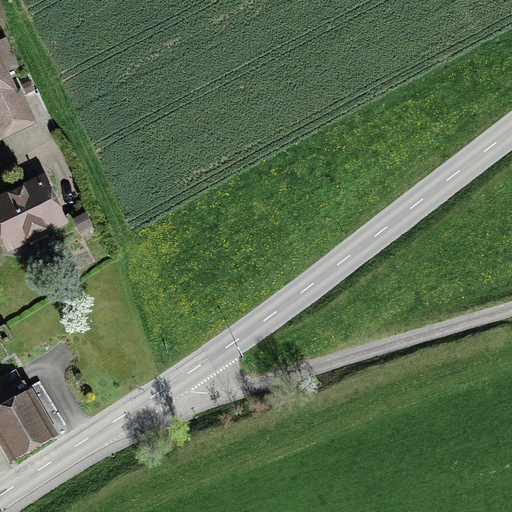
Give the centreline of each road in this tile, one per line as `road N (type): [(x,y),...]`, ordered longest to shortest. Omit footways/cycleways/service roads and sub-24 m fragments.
road 1 (secondary): [(179,379),(511,128)]
road 2 (residential): [(179,379),(195,391),(227,391),(511,309)]
road 3 (secondary): [(0,494),(179,379)]
